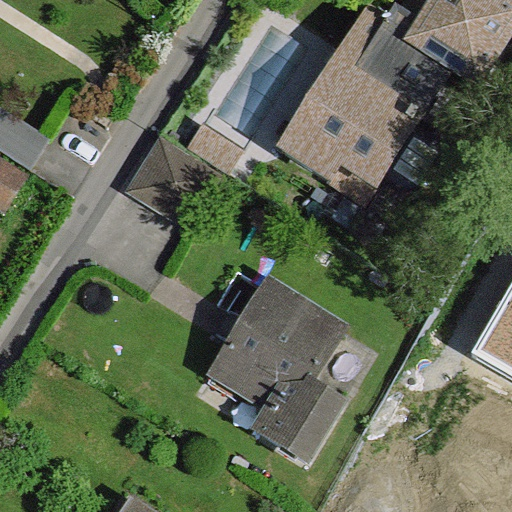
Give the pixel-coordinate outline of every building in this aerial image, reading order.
[(376,19),(290,154),(366,202),(448,73),(477,92),(511,37),(511,23),(475,0),(453,0),(423,49),(376,19)] [(0,110),(0,151),(31,171),(50,141),(0,110)] [(165,148),(137,194),(192,227),(220,182),(165,148)] [(26,179),(0,162),(0,208),(5,212),(26,179)] [(345,331),(271,286),(217,377),(274,411),(260,434),(314,466),(347,409),(311,388),(345,331)] [(511,287),(472,356),(511,379),(511,287)]
